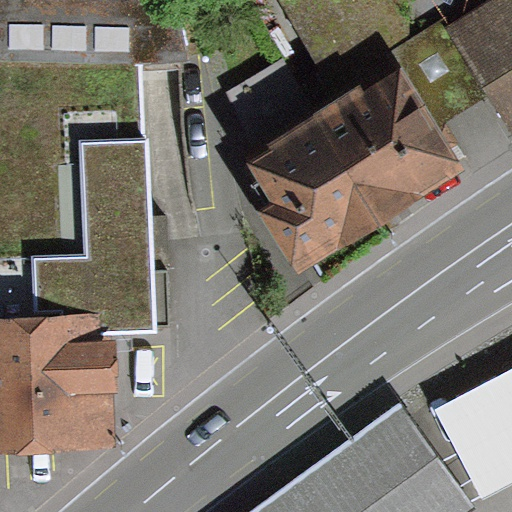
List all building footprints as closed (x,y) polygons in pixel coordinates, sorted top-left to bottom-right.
[(147,0),(0,0),(0,67),(151,60),(147,0)] [(400,0),(261,0),(310,83),(400,30),(400,0)] [(511,0),(464,0),(426,24),(501,143),(511,135),(511,0)] [(309,258),(452,161),(383,59),(240,156),(309,258)] [(0,340),(94,336),(164,333),(151,60),(0,67),(0,340)] [(0,445),(99,441),(94,336),(0,340),(0,445)] [(511,358),(425,401),(468,487),(511,465),(511,358)] [(221,511),(460,511),(461,511),(382,399),(221,511)]
